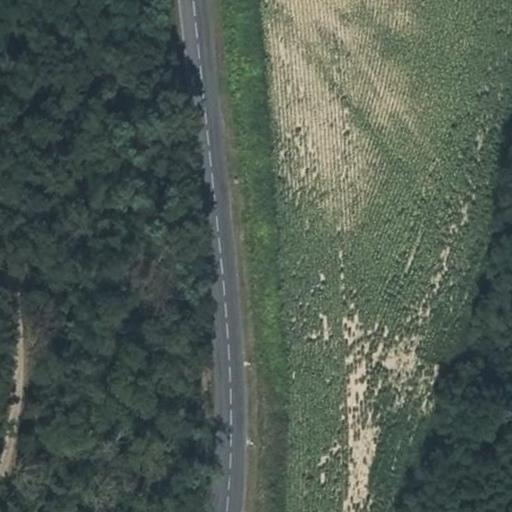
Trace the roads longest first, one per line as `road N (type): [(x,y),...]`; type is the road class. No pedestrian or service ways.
road 1 (secondary): [(189,0),(233,426),(225,511)]
road 2 (track): [(0,455),(14,419),(20,342),(0,212)]
